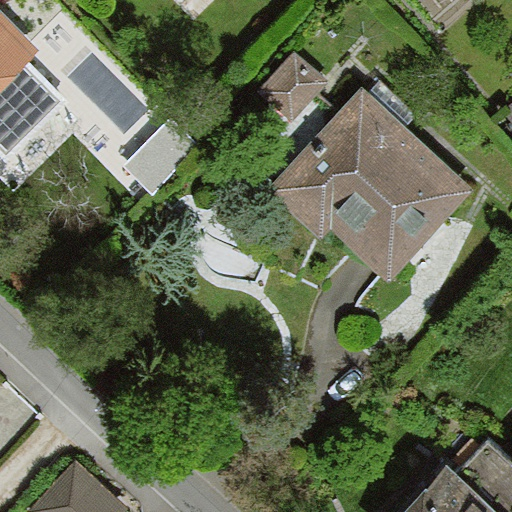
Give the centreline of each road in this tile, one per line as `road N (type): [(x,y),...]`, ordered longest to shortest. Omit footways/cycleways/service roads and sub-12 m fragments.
road 1 (residential): [(89,404),(204,511)]
road 2 (residential): [(0,502),(89,404)]
road 3 (residential): [(0,323),(89,404)]
